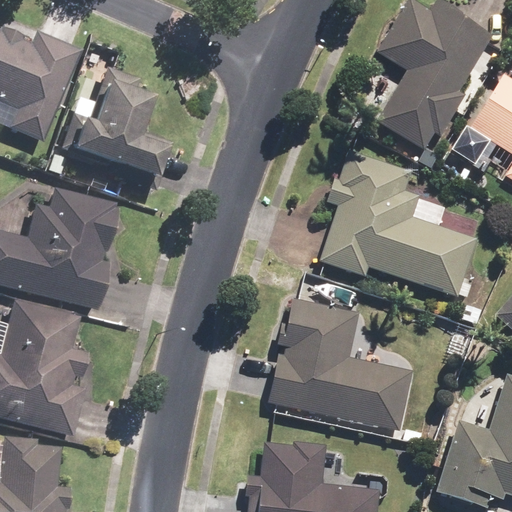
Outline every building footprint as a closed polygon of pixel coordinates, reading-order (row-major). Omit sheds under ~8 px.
[(422,150),(490,36),(432,2),(427,10),(411,0),(405,0),(374,53),(403,71),(373,121),(422,150)] [(37,145),(76,52),(31,33),(26,45),(0,34),(0,106),(11,111),(3,130),(37,145)] [(69,115),(56,150),(153,184),(167,145),(134,133),(147,98),(129,92),(134,80),(102,69),(84,120),(69,115)] [(511,81),(501,75),(468,128),(511,154),(511,163),(504,177),(511,181),(511,81)] [(365,266),(455,297),(474,241),(410,219),(418,196),(403,191),(408,174),(351,155),(342,182),(332,178),(324,202),(334,205),(314,263),(361,279),(365,266)] [(0,234),(0,287),(96,312),(107,265),(99,263),(113,208),(51,192),(46,213),(31,209),(24,240),(0,234)] [(511,294),(493,316),(511,333),(511,294)] [(289,298),(265,402),(397,432),(411,372),(346,357),(356,313),(289,298)] [(0,420),(69,437),(80,392),(67,389),(70,378),(77,379),(82,356),(67,353),(75,319),(9,303),(0,338),(0,420)] [(511,376),(504,374),(486,432),(457,423),(435,492),(483,508),(488,495),(501,500),(503,492),(511,494),(511,376)] [(250,476),(245,511),(374,511),(377,490),(321,483),(325,445),(262,438),(258,476),(250,476)] [(0,511),(58,511),(61,490),(53,490),(57,450),(31,448),(32,444),(0,440),(0,511)]
